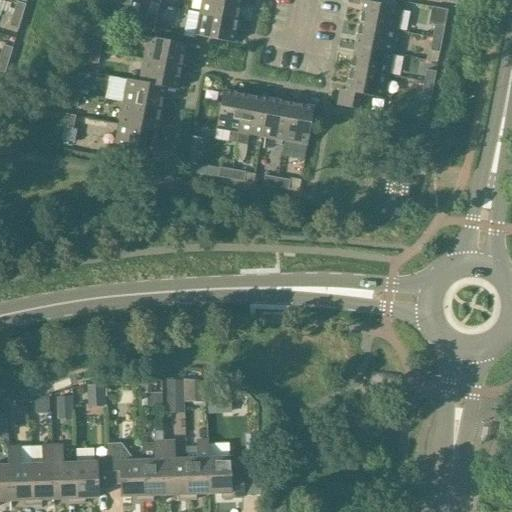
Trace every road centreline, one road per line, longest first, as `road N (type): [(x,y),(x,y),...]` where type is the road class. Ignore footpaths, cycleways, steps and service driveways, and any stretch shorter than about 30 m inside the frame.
road 1 (tertiary): [(0,316),(78,297),(262,287),(421,305)]
road 2 (tertiary): [(479,261),(511,76)]
road 3 (tertiary): [(449,511),(460,360)]
